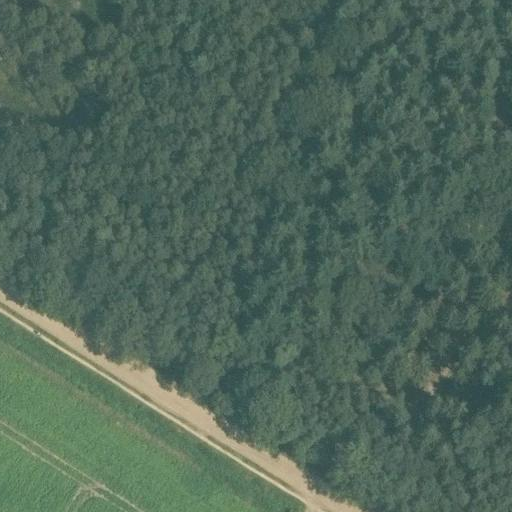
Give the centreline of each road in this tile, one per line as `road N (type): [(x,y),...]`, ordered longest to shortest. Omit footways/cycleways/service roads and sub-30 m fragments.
road 1 (track): [(150,384),(319,492)]
road 2 (track): [(0,292),(150,384)]
